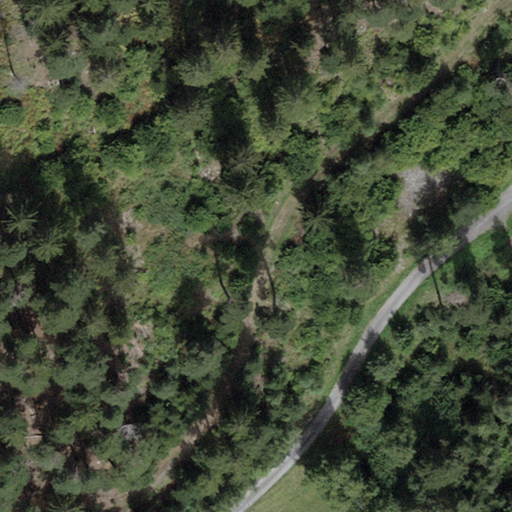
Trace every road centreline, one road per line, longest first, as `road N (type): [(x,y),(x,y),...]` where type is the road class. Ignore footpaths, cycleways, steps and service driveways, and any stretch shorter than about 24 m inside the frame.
road 1 (track): [(511,7),(299,195),(206,428),(123,511)]
road 2 (track): [(233,511),(305,443),(373,330),(420,273),(511,193)]
